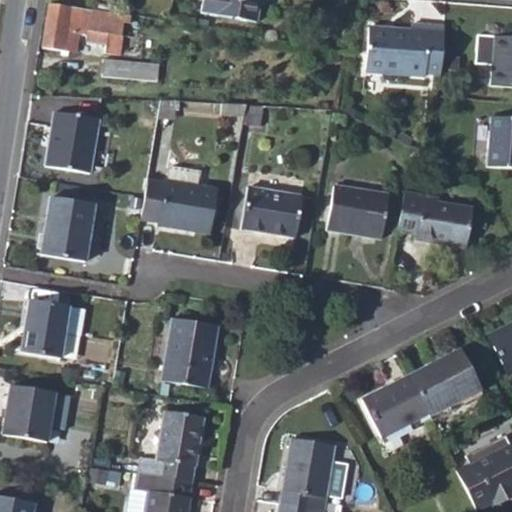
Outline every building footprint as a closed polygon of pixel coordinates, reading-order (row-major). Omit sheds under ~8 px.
[(220,0),(218,14),(255,21),(259,0),(220,0)] [(131,18),(50,4),(43,48),(61,51),(60,55),(67,56),(68,52),(75,53),(78,35),(86,36),(85,41),(105,44),(104,52),(117,55),(118,51),(128,52),(131,37),(123,35),(124,23),(130,23),(131,18)] [(426,65),(441,66),(444,27),(411,24),(409,30),(368,27),(365,71),(425,76),(426,65)] [(511,37),(477,34),(474,64),(491,65),(490,85),(511,87),(511,37)] [(102,59),(101,75),(157,81),(158,64),(102,59)] [(221,115),(244,116),(246,105),(222,104),(221,115)] [(55,112),(46,167),(88,174),(97,118),(55,112)] [(245,125),(258,127),(260,116),(247,113),(245,125)] [(332,123),(343,124),(344,115),(334,114),(332,123)] [(511,117),(490,115),(487,166),(511,168),(511,117)] [(171,181),(200,186),(202,171),(174,166),(171,181)] [(217,189),(200,186),(171,181),(166,180),(165,184),(148,181),(145,198),(141,220),(156,223),(156,226),(209,235),(217,189)] [(333,187),(326,229),(381,239),(387,196),(333,187)] [(235,188),(228,225),(239,227),(247,190),(235,188)] [(248,188),(242,229),(294,238),(301,197),(248,188)] [(402,199),(438,205),(439,197),(404,193),(402,199)] [(49,198),(40,255),(84,262),(94,205),(49,198)] [(472,210),(438,205),(402,199),(398,230),(417,233),(416,238),(465,247),(472,210)] [(80,336),(84,309),(30,300),(22,352),(60,359),(64,333),(80,336)] [(172,320),(162,380),(207,388),(218,327),(172,320)] [(511,323),(488,336),(507,374),(511,371),(511,323)] [(459,350),(408,376),(427,414),(428,416),(480,390),(459,350)] [(380,437),(427,414),(408,376),(362,399),(380,437)] [(11,385),(3,435),(46,443),(54,393),(11,385)] [(143,458),(140,474),(191,483),(194,466),(195,466),(203,418),(165,412),(157,460),(143,458)] [(470,463),(456,470),(477,510),(494,502),(495,504),(511,498),(511,484),(511,483),(511,482),(511,448),(505,434),(465,455),(470,463)] [(291,439),(280,504),(309,509),(311,495),(325,497),(333,445),(291,439)] [(188,498),(191,483),(140,474),(137,488),(151,490),(147,511),(187,511),(190,498),(188,498)] [(0,497),(0,511),(32,511),(34,504),(0,497)]
